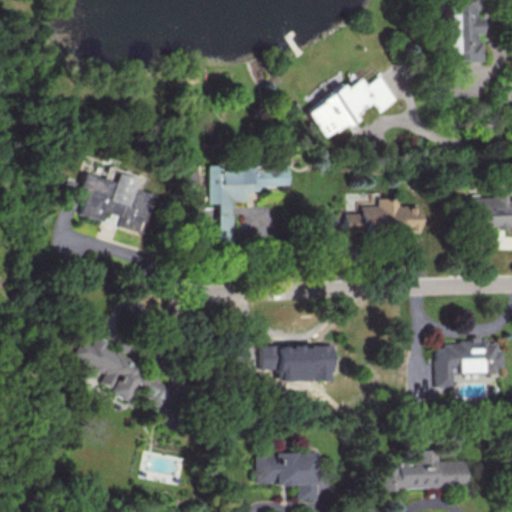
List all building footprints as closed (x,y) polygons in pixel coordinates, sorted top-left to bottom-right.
[(484,62),(483,40),(477,40),(477,33),(483,33),(483,17),(477,17),(476,0),(452,0),(453,7),(445,7),(446,63),(484,62)] [(320,137),(370,105),(374,111),(392,99),(376,74),(361,84),(356,77),(341,87),(339,85),(302,109),(320,137)] [(283,185),(283,167),(281,167),(280,156),(232,158),(232,169),(220,170),(219,165),(203,165),(204,203),(213,203),(214,243),(231,243),(229,201),(243,201),(243,187),(283,185)] [(74,214),(98,220),(100,212),(115,216),(113,226),(138,233),(148,194),(136,191),(140,176),(102,166),(99,178),(78,172),(73,190),(79,191),(74,214)] [(464,197),(464,231),(483,231),(483,229),(511,228),(511,194),(490,195),(490,197),(464,197)] [(418,232),(417,204),(395,205),(395,197),(373,197),(374,205),(356,206),(356,212),(339,212),(340,234),(418,232)] [(99,348),(102,340),(90,334),(87,341),(77,337),(69,355),(77,358),(72,369),(83,374),(86,367),(99,373),(95,382),(106,387),(104,393),(123,401),(131,381),(144,387),(151,371),(99,348)] [(431,386),(450,386),(449,372),(493,372),(493,366),(500,366),(500,350),(494,350),(494,341),(476,341),(431,342),(431,386)] [(329,379),(328,344),(255,346),(256,369),(273,369),(273,380),(307,379),(307,380),(329,379)] [(376,489),(462,485),(461,460),(433,461),(433,449),(413,449),(414,458),(408,458),(408,466),(400,467),(400,464),(374,465),(376,489)] [(292,500),(312,500),(313,452),(251,450),(250,484),(292,484),(292,500)]
